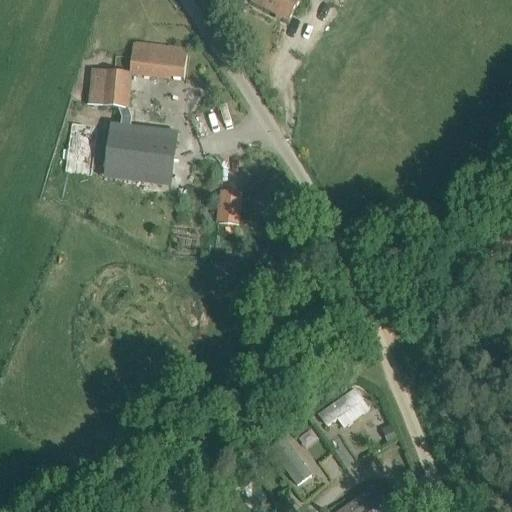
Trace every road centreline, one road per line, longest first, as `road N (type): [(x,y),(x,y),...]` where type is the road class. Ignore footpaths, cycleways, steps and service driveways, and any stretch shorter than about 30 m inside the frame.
road 1 (unclassified): [(448,511),(314,184),(194,0)]
road 2 (track): [(377,334),(511,255)]
